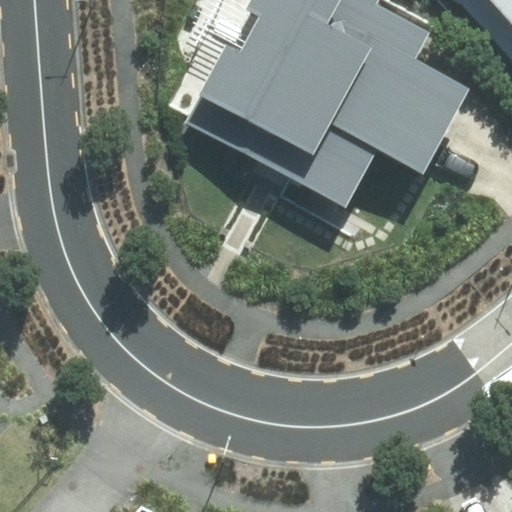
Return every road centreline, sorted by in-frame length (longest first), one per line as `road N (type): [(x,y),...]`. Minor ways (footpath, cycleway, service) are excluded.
road 1 (residential): [(33,0),(46,155),(66,250),(95,316),(159,383)]
road 2 (residential): [(159,383),(276,426),(370,423),(412,410),(511,341)]
road 3 (residential): [(159,383),(54,511)]
